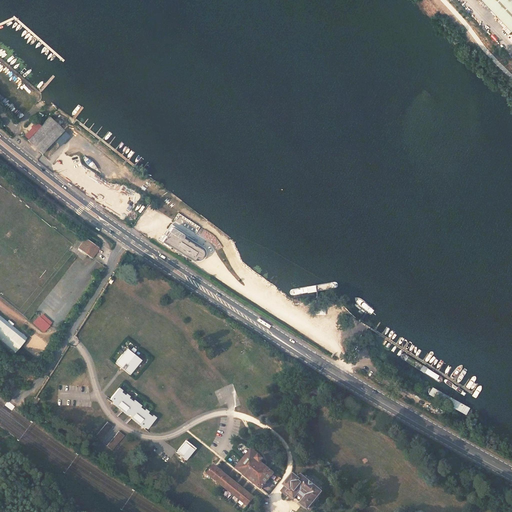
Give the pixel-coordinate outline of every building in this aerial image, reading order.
[(511,0),(481,0),(511,31),(511,0)] [(41,153),(55,138),(62,144),(69,136),(63,130),(49,117),(33,134),(31,132),(27,136),(29,138),(28,140),(41,153)] [(201,246),(171,227),(162,241),(192,260),(196,255),(198,256),(199,256),(200,255),(203,252),(203,250),(202,249),(201,247),(201,246)] [(87,240),(85,239),(77,249),(79,251),(87,240)] [(98,248),(87,240),(79,251),(91,259),(98,248)] [(37,316),(47,324),(50,322),(40,313),(37,316)] [(10,319),(7,322),(0,315),(0,339),(13,353),(28,339),(13,324),(14,324),(10,319)] [(32,322),(42,331),(47,324),(37,316),(32,322)] [(142,358),(127,346),(116,360),(130,372),(142,358)] [(156,415),(119,385),(109,398),(145,428),(156,415)] [(436,391),(434,396),(442,400),(445,395),(436,391)] [(112,425),(107,421),(99,432),(103,435),(112,425)] [(123,434),(118,430),(109,440),(114,444),(123,434)] [(195,448),(185,440),(176,451),(185,459),(195,448)] [(259,454),(251,447),(235,467),(243,474),(260,488),(273,472),(260,461),(263,458),(259,454)] [(253,496),(214,464),(208,472),(247,504),(253,496)] [(300,479),(294,475),(282,491),(290,498),(291,499),(292,499),(293,499),(293,498),(294,498),(295,497),(309,508),(312,509),(314,505),(313,503),(319,496),(318,495),(321,491),(303,476),(300,479)]
